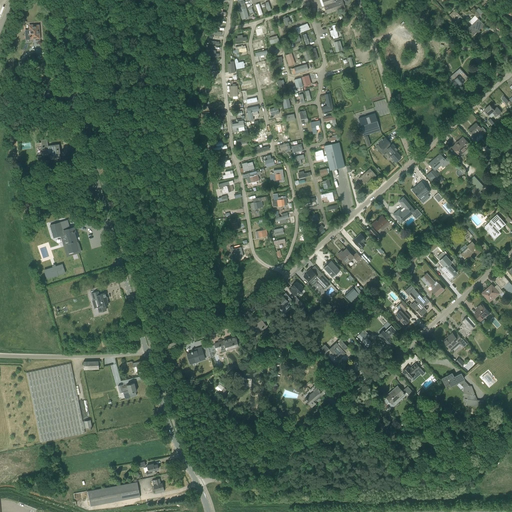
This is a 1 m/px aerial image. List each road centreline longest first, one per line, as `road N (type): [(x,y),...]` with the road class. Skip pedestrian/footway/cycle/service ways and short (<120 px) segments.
road 1 (residential): [(202,482),(255,484),(511,251)]
road 2 (unclassified): [(146,352),(67,69),(60,0)]
road 3 (residential): [(411,162),(246,314),(151,351)]
road 4 (unclassified): [(411,162),(358,0)]
road 5 (unclassified): [(146,352),(0,355)]
road 6 (unclassified): [(197,484),(146,352)]
road 7 (residential): [(511,70),(411,162)]
